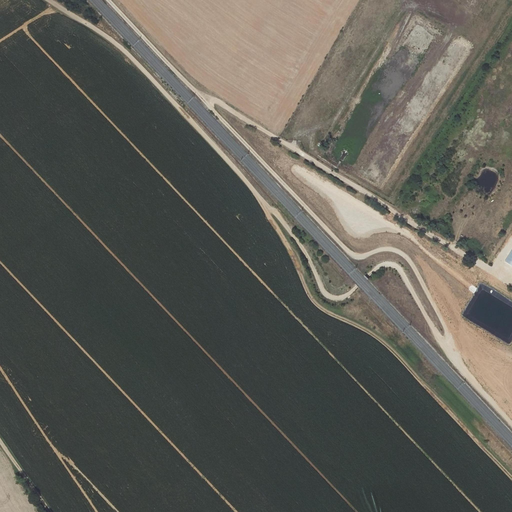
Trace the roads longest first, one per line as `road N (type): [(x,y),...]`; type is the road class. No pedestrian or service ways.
road 1 (track): [(511,284),(199,96),(107,0)]
road 2 (track): [(199,96),(348,252),(403,255),(453,347),(472,361),(466,377)]
road 3 (track): [(511,480),(405,366),(320,307),(265,218),(265,205)]
road 4 (track): [(466,377),(396,267),(385,264),(346,296),(330,297),(298,241),(265,205)]
road 5 (track): [(265,205),(112,40),(46,0)]
